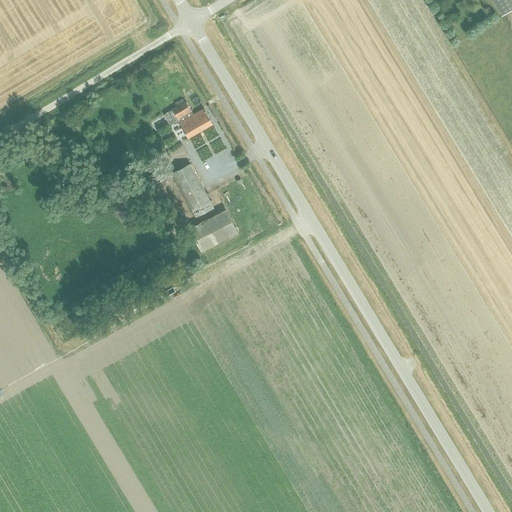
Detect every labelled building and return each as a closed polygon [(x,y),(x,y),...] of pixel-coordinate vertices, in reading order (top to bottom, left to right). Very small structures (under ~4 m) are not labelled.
[(511,9),(511,0),(492,0),(502,15),(511,9)] [(172,111),(164,115),(171,126),(178,121),(179,123),(178,123),(188,139),(192,137),(212,125),(203,110),(193,116),(192,113),(186,103),(183,99),(175,103),(177,108),(172,111)] [(213,210),(192,169),(190,165),(172,175),(195,219),(213,210)] [(139,196),(166,179),(160,170),(134,187),(139,196)] [(124,230),(141,218),(126,195),(109,206),(124,230)] [(212,246),(200,223),(190,228),(202,251),(212,246)]
